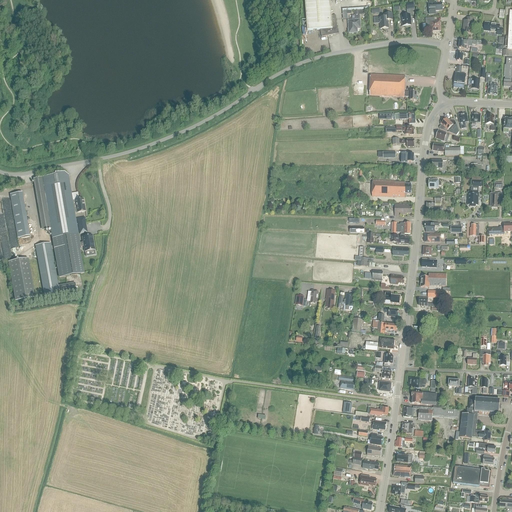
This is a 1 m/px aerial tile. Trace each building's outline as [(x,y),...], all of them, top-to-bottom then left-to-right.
[(336,20),(332,20),(332,16),(330,0),(305,0),(307,31),(320,30),(322,37),(336,34),(334,29),(338,28),(336,20)] [(434,1),(428,1),(429,7),(429,14),(436,14),(436,11),(442,10),(442,9),(443,9),(444,8),(444,6),(443,5),(442,5),(442,4),(435,4),(434,1)] [(414,2),(406,3),(407,11),(413,10),(413,11),(415,10),(414,2)] [(413,11),(413,10),(407,11),(407,15),(401,16),(402,19),(403,26),(411,26),(410,16),(413,16),(413,11)] [(380,23),(380,29),(388,29),(388,21),(393,20),(392,14),(384,14),(384,17),(379,18),(379,19),(378,19),(378,23),(380,23)] [(435,22),(434,18),(425,19),(426,24),(423,24),(423,28),(426,28),(426,29),(431,28),(431,32),(440,31),(440,22),(435,22)] [(474,19),(467,18),(467,21),(464,21),(463,33),(471,34),(472,22),(473,22),(474,19)] [(360,28),(360,20),(348,21),(349,33),(357,33),(357,29),(360,28)] [(497,35),(502,36),(502,28),(499,28),(500,25),(489,24),(489,23),(485,23),(484,31),(497,33),(497,35)] [(483,42),(473,41),(468,40),(467,42),(465,41),(465,42),(460,41),(459,48),(464,49),(464,46),(472,47),(472,45),(482,46),(483,42)] [(463,54),(458,54),(457,61),(462,62),(463,57),(465,57),(466,55),(463,54)] [(466,75),(460,74),(459,77),(455,77),(453,88),(464,89),(466,75)] [(497,96),(498,85),(491,85),(491,82),(490,82),(491,74),(486,74),(486,83),(488,83),(488,95),(497,96)] [(410,92),(404,92),(405,76),(370,75),(369,96),(404,97),(410,98),(410,101),(416,101),(417,92),(410,92)] [(480,80),(472,79),(471,89),(479,90),(480,80)] [(415,124),(415,113),(409,113),(409,114),(399,115),(399,120),(409,120),(409,124),(415,124)] [(461,126),(461,128),(466,127),(465,125),(465,123),(468,122),(467,116),(466,114),(458,116),(460,123),(460,126),(461,126)] [(480,115),(473,114),(472,115),(472,122),(472,125),(476,125),(476,123),(480,123),(480,115)] [(490,115),(488,115),(487,116),(486,124),(490,125),(490,126),(491,126),(490,131),(497,131),(497,126),(493,126),(494,117),(493,116),(490,116),(490,115)] [(454,120),(451,119),(449,122),(446,119),(445,119),(444,121),(442,124),(442,125),(439,128),(440,130),(456,137),(459,133),(454,120)] [(504,129),(503,133),(508,133),(509,130),(511,129),(511,119),(504,119),(503,129),(504,129)] [(403,128),(403,127),(396,127),(396,131),(403,131),(403,132),(405,132),(405,136),(410,136),(414,135),(414,128),(403,128)] [(438,131),(436,139),(447,143),(448,140),(450,135),(438,131)] [(445,149),(445,152),(444,152),(445,146),(434,145),(433,152),(444,153),(445,153),(445,156),(460,157),(461,149),(445,149)] [(413,163),(414,154),(402,154),(401,163),(407,163),(407,162),(413,163)] [(431,169),(442,170),(443,161),(432,161),(431,169)] [(85,212),(83,199),(75,200),(75,201),(72,201),(68,175),(64,173),(55,174),(55,176),(33,179),(35,188),(37,187),(45,231),(51,230),(59,278),(84,274),(79,247),(84,246),(83,242),(79,243),(74,214),(77,213),(85,212)] [(405,194),(411,195),(411,185),(405,185),(405,183),(395,183),(395,181),(372,180),(371,196),(405,198),(405,194)] [(436,180),(433,180),(429,180),(429,189),(438,189),(438,186),(441,186),(441,182),(438,182),(438,180),(436,180)] [(482,188),(482,181),(472,181),(472,187),(470,193),(468,192),(468,206),(470,206),(470,208),(475,208),(476,206),(478,206),(479,188),(482,188)] [(29,236),(22,193),(10,195),(18,238),(29,236)] [(500,194),(491,194),(490,207),(491,207),(491,209),(497,209),(497,208),(499,208),(500,194)] [(442,202),(442,198),(435,198),(435,202),(435,204),(432,204),(426,204),(426,211),(430,211),(430,212),(443,213),(443,207),(441,207),(441,202),(442,202)] [(409,205),(395,204),(395,217),(400,217),(400,215),(405,215),(405,214),(412,214),(412,207),(409,207),(409,205)] [(79,233),(87,232),(85,217),(77,218),(79,233)] [(400,225),(396,225),(396,223),(392,223),(392,233),(396,234),(396,233),(401,233),(401,235),(405,235),(405,234),(410,234),(410,224),(405,224),(400,224),(400,225)] [(439,224),(425,223),(425,229),(426,229),(426,233),(434,233),(435,227),(439,227),(439,224)] [(511,225),(511,226),(511,224),(504,224),(504,227),(500,227),(500,228),(494,228),(494,235),(504,235),(504,232),(511,232),(511,236),(511,235),(511,225)] [(470,229),(470,237),(479,237),(479,225),(471,225),(471,229),(470,229)] [(425,235),(425,243),(430,243),(441,243),(441,234),(431,234),(431,235),(425,235)] [(92,236),(82,238),(83,242),(84,246),(84,252),(94,251),(92,236)] [(400,236),(392,236),(391,243),(397,243),(397,245),(399,245),(400,244),(409,245),(409,237),(400,236)] [(54,269),(55,269),(50,243),(35,246),(44,297),(59,295),(54,269)] [(403,256),(408,256),(409,249),(393,248),(393,256),(402,257),(403,256)] [(423,256),(431,256),(431,248),(423,248),(423,256)] [(34,299),(27,260),(8,263),(14,303),(34,299)] [(422,260),(421,268),(437,269),(437,260),(422,260)] [(382,280),(383,272),(373,271),(372,279),(382,280)] [(446,275),(429,274),(428,278),(421,277),(420,288),(429,288),(429,286),(446,286),(446,275)] [(403,276),(391,275),(390,284),(398,285),(398,284),(404,284),(404,278),(402,278),(403,276)] [(335,291),(327,290),(325,308),(328,308),(327,309),(333,310),(335,291)] [(318,292),(311,291),(310,292),(308,292),(307,302),(311,302),(310,303),(315,304),(315,303),(316,303),(318,292)] [(392,293),(385,293),(385,300),(391,301),(390,303),(399,304),(400,300),(401,297),(400,297),(400,296),(391,295),(392,293)] [(353,295),(346,294),(345,300),(344,300),(344,305),(346,305),(346,306),(351,307),(351,305),(352,305),(353,295)] [(297,296),(296,306),(305,307),(306,300),(303,300),(304,297),(297,296)] [(428,299),(419,299),(418,299),(418,302),(419,302),(418,306),(422,306),(421,308),(424,308),(424,307),(427,307),(434,308),(435,305),(427,304),(428,299)] [(389,309),(385,309),(384,313),(389,314),(388,317),(398,318),(399,310),(389,309)] [(360,333),(362,319),(354,318),(352,331),(360,333)] [(389,324),(385,324),(379,323),(380,321),(373,321),(372,329),(378,329),(377,336),(384,336),(384,333),(386,333),(386,330),(388,331),(388,330),(396,331),(397,325),(389,324)] [(421,340),(420,362),(435,363),(435,355),(436,351),(430,350),(431,338),(435,338),(434,346),(457,347),(457,344),(469,344),(470,334),(463,333),(463,329),(437,327),(437,333),(431,333),(431,335),(425,335),(424,341),(421,340)] [(394,350),(394,349),(395,349),(395,347),(394,346),(395,341),(380,339),(379,348),(394,350)] [(365,350),(377,351),(378,343),(366,342),(365,350)] [(490,351),(480,351),(480,358),(483,358),(483,364),(483,366),(488,367),(488,364),(490,364),(490,356),(490,351)] [(384,364),(392,365),(393,356),(385,355),(384,364)] [(467,365),(476,365),(477,355),(473,355),(473,359),(468,359),(467,365)] [(510,357),(504,357),(504,358),(498,357),(498,361),(500,361),(500,366),(506,366),(506,363),(509,363),(510,357)] [(382,379),(391,380),(392,372),(382,371),(382,367),(375,366),(374,373),(381,373),(381,375),(382,375),(382,379)] [(353,378),(339,377),(339,381),(341,381),(340,389),(352,390),(352,389),(353,389),(354,384),(352,384),(353,378)] [(426,385),(426,384),(426,380),(419,379),(410,378),(409,387),(418,388),(422,388),(422,385),(426,385)] [(475,380),(469,379),(468,388),(468,390),(472,390),(472,395),(476,395),(477,388),(474,388),(475,380)] [(456,394),(461,395),(462,389),(459,389),(459,381),(449,380),(448,387),(456,388),(456,394)] [(390,392),(391,386),(391,384),(380,383),(379,391),(390,392)] [(437,394),(412,392),(411,404),(433,406),(433,408),(441,409),(442,405),(436,405),(437,394)] [(499,404),(500,400),(475,398),(475,400),(469,400),(469,408),(467,408),(466,414),(468,415),(468,414),(477,415),(477,412),(499,413),(499,410),(501,410),(501,404),(499,404)] [(344,406),(343,413),(351,414),(352,407),(344,406)] [(389,408),(380,407),(380,411),(370,409),(369,415),(382,416),(382,415),(388,416),(389,408)] [(418,421),(432,422),(433,408),(413,407),(413,409),(404,408),(403,417),(413,418),(414,409),(419,410),(418,421)] [(432,417),(458,420),(459,411),(433,408),(432,417)] [(466,414),(462,414),(459,438),(471,439),(472,437),(484,439),(484,442),(490,442),(491,433),(485,432),(485,434),(481,434),(482,431),(475,431),(477,415),(468,414),(468,415),(466,414)] [(386,423),(374,421),(372,430),(379,431),(380,430),(385,431),(386,423)] [(411,424),(408,424),(402,424),(402,432),(406,432),(405,434),(413,434),(414,430),(411,429),(411,424)] [(370,445),(382,446),(383,438),(377,437),(377,435),(372,434),(370,445)] [(412,442),(412,439),(405,438),(405,439),(403,439),(398,438),(397,442),(395,441),(395,447),(404,448),(405,442),(412,442)] [(478,449),(487,450),(487,453),(495,454),(496,448),(488,447),(488,445),(479,444),(478,449)] [(377,447),(368,446),(367,456),(374,457),(374,456),(380,457),(381,449),(377,449),(377,447)] [(355,450),(353,450),(352,457),(361,458),(362,453),(355,452),(355,450)] [(397,455),(396,462),(408,463),(412,464),(413,456),(408,455),(408,456),(397,455)] [(483,465),(494,466),(494,459),(490,458),(490,456),(484,455),(483,465)] [(353,461),(353,463),(352,465),(361,466),(362,459),(350,457),(349,459),(353,459),(353,461)] [(373,469),(378,470),(379,464),(375,464),(375,463),(363,462),(363,469),(372,470),(373,469)] [(488,470),(455,466),(453,484),(489,489),(491,471),(491,472),(487,472),(488,470)] [(370,477),(361,475),(359,485),(368,487),(368,486),(376,487),(377,480),(370,479),(370,477)] [(406,487),(401,486),(401,487),(393,486),(392,494),(400,495),(400,494),(404,495),(406,487)] [(461,493),(461,498),(464,498),(464,494),(471,495),(471,491),(462,490),(462,493),(461,493)] [(480,502),(488,503),(488,497),(480,496),(477,496),(477,497),(471,496),(470,503),(479,504),(480,502)] [(354,498),(353,503),(363,506),(362,509),(371,511),(371,510),(372,509),(372,508),(372,507),(372,504),(372,503),(371,503),(371,504),(364,502),(364,500),(354,498)] [(506,509),(511,509),(511,501),(502,501),(502,502),(500,502),(499,508),(506,508),(506,509)]
